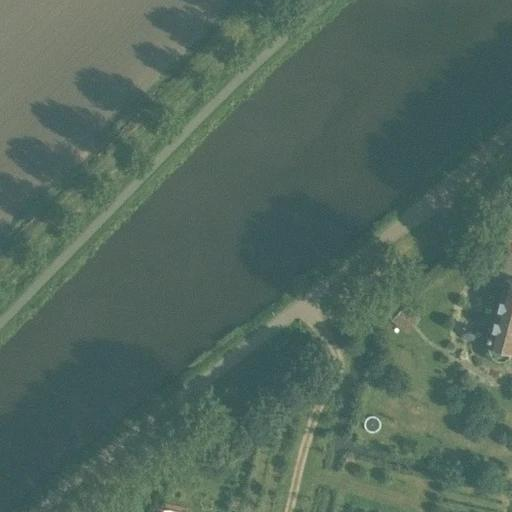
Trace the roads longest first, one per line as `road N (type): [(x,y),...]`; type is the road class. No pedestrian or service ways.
road 1 (unclassified): [(41,511),(511,127)]
road 2 (unknown): [(307,301),(340,360),(314,417),(290,511)]
